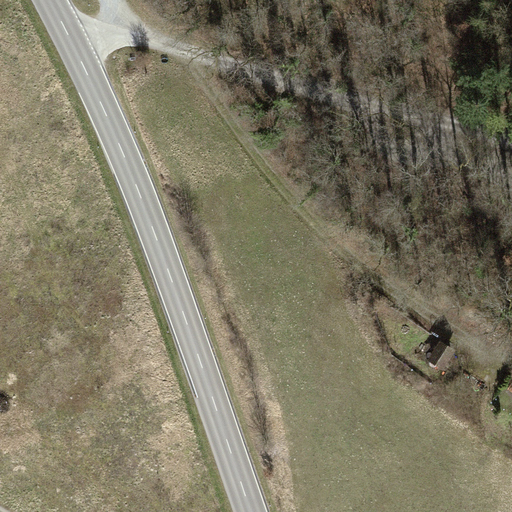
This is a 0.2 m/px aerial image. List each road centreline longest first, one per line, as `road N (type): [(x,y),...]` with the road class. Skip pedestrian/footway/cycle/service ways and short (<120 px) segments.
road 1 (tertiary): [(50,0),(142,198),(252,511)]
road 2 (track): [(197,56),(222,110),(334,241),(497,365)]
road 3 (track): [(511,143),(123,29)]
